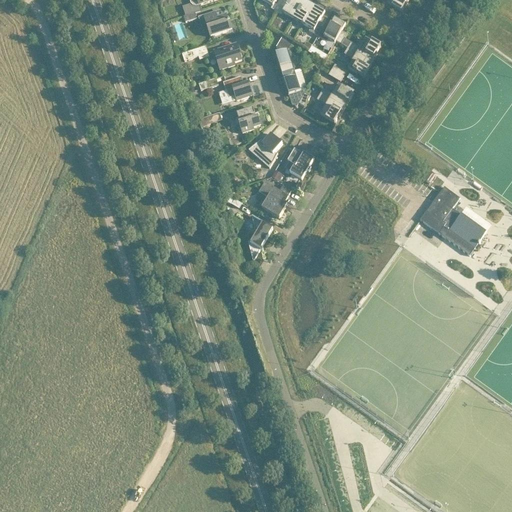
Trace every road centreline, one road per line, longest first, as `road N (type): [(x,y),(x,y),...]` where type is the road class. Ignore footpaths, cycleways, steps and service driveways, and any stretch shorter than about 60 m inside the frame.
road 1 (track): [(127,511),(163,455),(169,408),(30,0)]
road 2 (secondary): [(266,511),(92,0)]
road 3 (residential): [(344,151),(257,305),(324,511)]
road 4 (residential): [(344,151),(277,108),(243,0)]
road 5 (residential): [(410,40),(344,151)]
